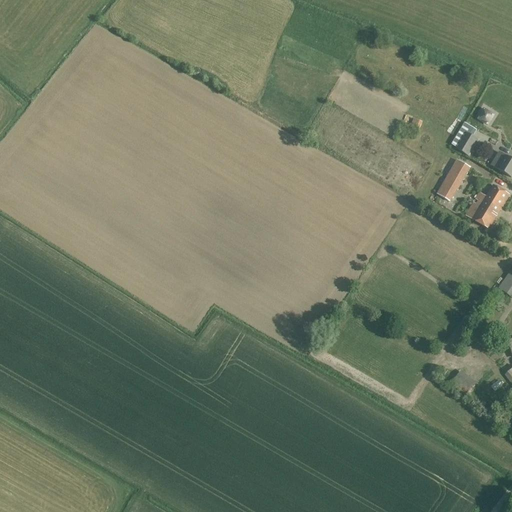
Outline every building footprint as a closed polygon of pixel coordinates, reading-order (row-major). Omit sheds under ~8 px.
[(410,126),(419,130),(422,123),(413,119),(410,126)] [(466,133),(456,150),(469,157),(479,141),(466,133)] [(491,166),(511,179),(511,177),(511,160),(499,153),(491,166)] [(457,191),(458,192),(471,169),(457,161),(437,195),(451,202),(457,191)] [(494,186),(487,198),(480,193),(476,200),(478,202),(477,205),(474,203),(466,216),(489,231),(510,196),(494,186)] [(511,296),(511,268),(498,288),(511,297),(511,296)] [(477,384),(462,371),(451,383),(466,396),(477,384)] [(510,430),(511,427),(511,413),(509,411),(500,421),(510,430)]
